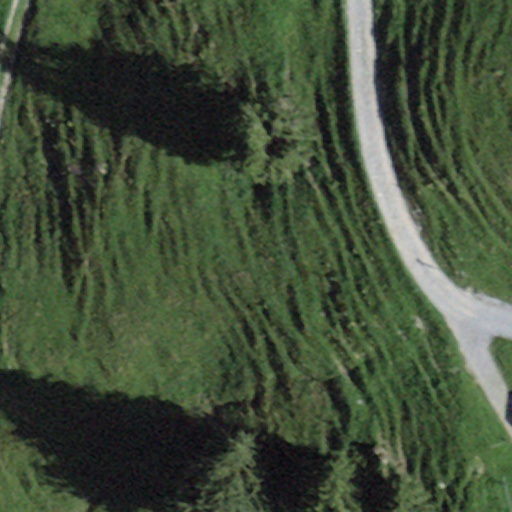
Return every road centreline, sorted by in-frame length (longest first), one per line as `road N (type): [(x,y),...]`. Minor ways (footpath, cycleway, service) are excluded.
road 1 (track): [(354,0),(361,97),(389,197),(452,296),(511,323)]
road 2 (track): [(452,296),(473,350),(511,412)]
